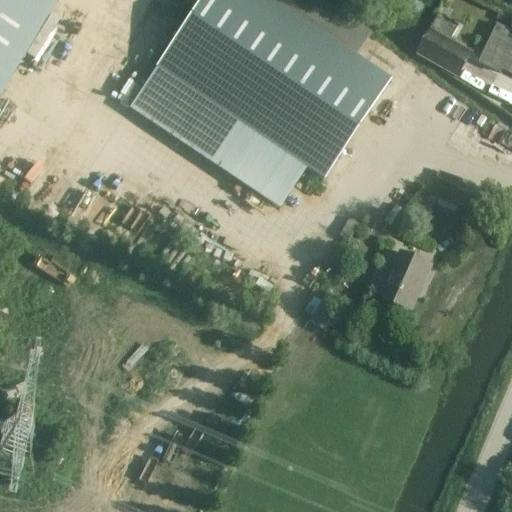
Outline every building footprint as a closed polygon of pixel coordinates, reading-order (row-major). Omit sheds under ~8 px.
[(0,0),(0,98),(58,0),(0,0)] [(266,0),(201,0),(154,70),(180,87),(154,126),(204,159),(230,121),(305,171),(322,182),(389,82),(354,59),(266,0)] [(458,80),(470,56),(448,46),(459,27),(439,16),(429,36),(417,59),(458,80)] [(511,34),(497,27),(478,66),(499,76),(504,66),(511,70),(511,34)] [(455,215),(458,207),(438,199),(435,207),(455,215)] [(410,317),(431,269),(399,255),(377,303),(410,317)]
